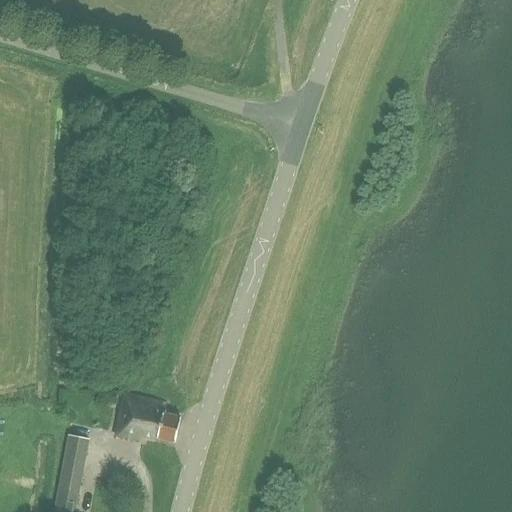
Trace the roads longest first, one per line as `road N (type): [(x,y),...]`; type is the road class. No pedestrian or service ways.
road 1 (tertiary): [(177,511),(295,127)]
road 2 (unclassified): [(295,127),(0,39)]
road 3 (tertiary): [(295,127),(345,0)]
